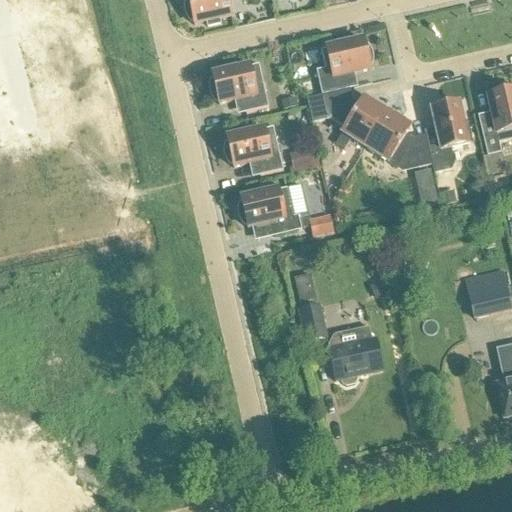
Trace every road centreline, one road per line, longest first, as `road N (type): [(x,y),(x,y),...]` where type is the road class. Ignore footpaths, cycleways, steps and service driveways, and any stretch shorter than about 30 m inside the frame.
road 1 (residential): [(167,58),(270,500)]
road 2 (unclassified): [(270,500),(511,445)]
road 3 (residential): [(167,58),(385,7)]
road 4 (residential): [(394,5),(411,75),(511,53)]
road 5 (residential): [(32,131),(0,8)]
